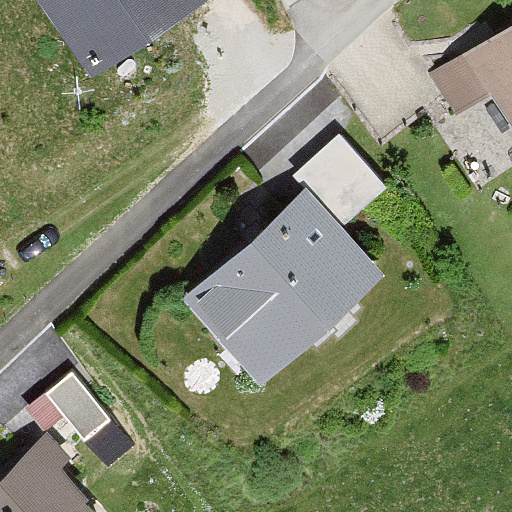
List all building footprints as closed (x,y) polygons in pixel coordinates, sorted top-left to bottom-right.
[(25,0),(69,69),(179,0),(25,0)] [(502,125),(511,119),(511,25),(428,75),(450,113),(483,94),(502,125)] [(340,122),(296,162),(345,217),(390,176),(340,122)] [(234,368),(355,268),(291,192),(171,292),(234,368)] [(66,444),(116,409),(81,359),(30,394),(66,444)] [(0,511),(86,511),(27,444),(0,467),(0,511)]
